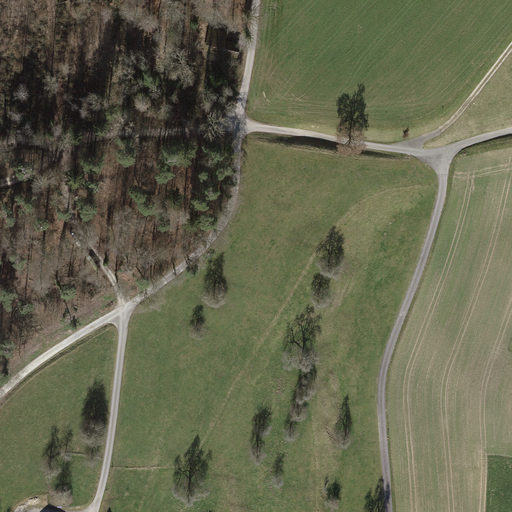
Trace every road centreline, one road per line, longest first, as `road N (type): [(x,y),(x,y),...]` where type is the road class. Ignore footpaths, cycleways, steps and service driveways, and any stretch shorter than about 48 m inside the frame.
road 1 (track): [(96,511),(109,470),(124,306),(72,220),(69,137),(36,167),(0,182)]
road 2 (track): [(391,511),(384,387),(390,347),(433,230),(443,147)]
road 3 (residential): [(511,131),(399,150),(239,126)]
road 4 (track): [(0,145),(239,126)]
road 5 (track): [(399,150),(465,109),(511,48)]
